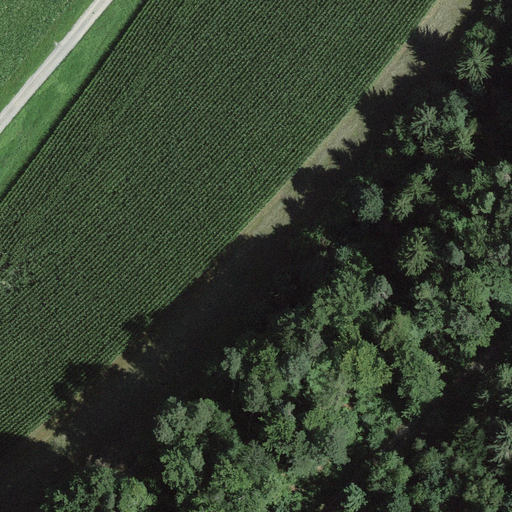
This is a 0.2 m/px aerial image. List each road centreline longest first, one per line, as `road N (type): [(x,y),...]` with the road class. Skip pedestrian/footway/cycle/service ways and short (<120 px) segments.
road 1 (track): [(511,349),(384,458),(334,511)]
road 2 (track): [(110,0),(0,138)]
